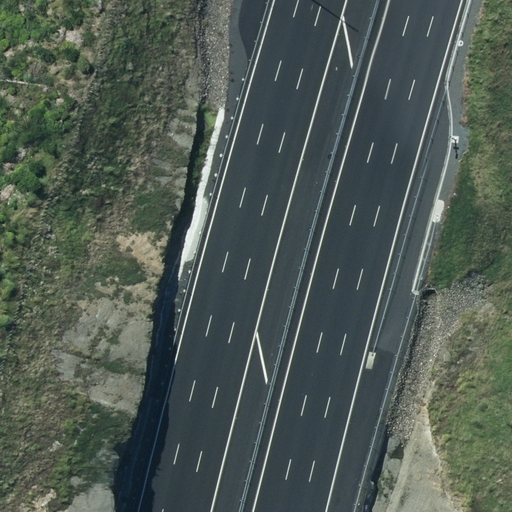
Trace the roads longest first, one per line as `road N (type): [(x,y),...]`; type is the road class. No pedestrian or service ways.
road 1 (motorway): [(405,0),(364,131),(270,511)]
road 2 (motorway): [(154,511),(286,0)]
